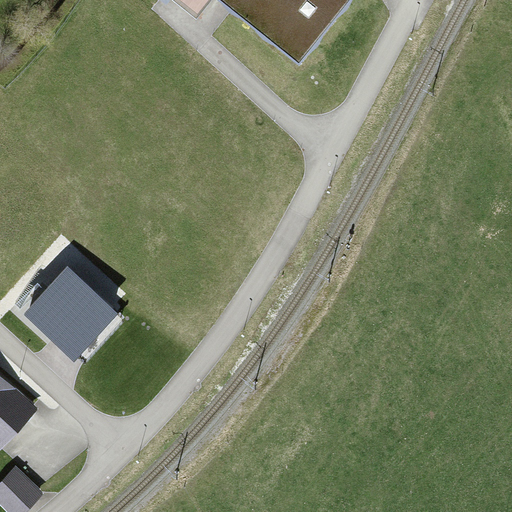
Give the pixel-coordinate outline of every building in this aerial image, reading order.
[(219,0),(298,62),(347,0),(219,0)] [(0,58),(12,44),(0,33),(0,58)] [(67,272),(31,313),(78,355),(114,314),(67,272)] [(0,375),(0,443),(9,452),(43,416),(0,375)] [(19,473),(3,492),(27,511),(29,511),(44,494),(19,473)]
